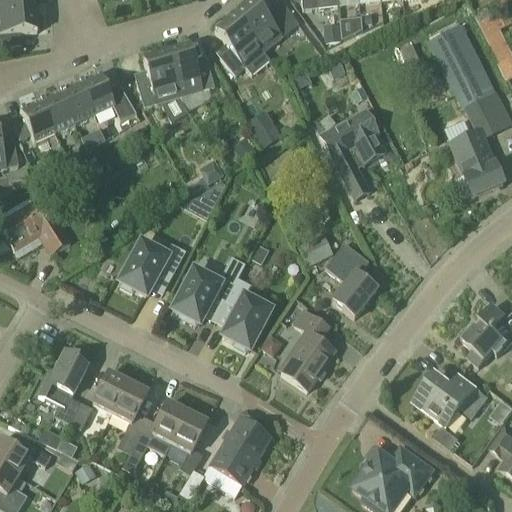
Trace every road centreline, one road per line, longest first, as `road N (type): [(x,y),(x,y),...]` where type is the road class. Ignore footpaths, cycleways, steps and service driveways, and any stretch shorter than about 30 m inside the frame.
road 1 (residential): [(357,398),(409,318),(511,218)]
road 2 (residential): [(241,396),(38,299)]
road 3 (residential): [(511,510),(357,398)]
road 4 (residential): [(286,511),(357,398)]
road 5 (residential): [(211,0),(196,14),(89,47)]
